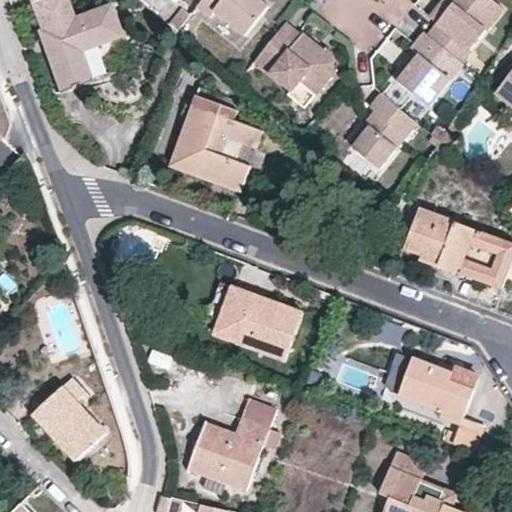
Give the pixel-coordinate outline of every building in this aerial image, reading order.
[(45,29),(44,29),(64,92),(136,66),(116,5),(77,18),(70,0),(43,0),(35,3),(45,29)] [(214,15),(219,9),(248,33),(272,4),(267,0),(204,0),(201,4),(214,15)] [(447,0),(441,8),(449,15),(441,25),(431,36),(463,62),(505,10),(492,0),(447,0)] [(194,13),(186,7),(172,25),(180,31),(194,13)] [(441,8),(433,17),(441,25),(449,15),(441,8)] [(288,22),(256,60),(294,90),(299,83),(316,96),(335,74),(335,54),(329,49),(326,50),(323,53),(316,49),(319,45),(307,33),(305,36),(288,22)] [(417,94),(432,105),(466,64),(463,62),(431,36),(427,33),(412,51),(416,54),(420,58),(413,65),(409,63),(397,78),(417,94)] [(319,45),(316,49),(323,53),(326,50),(319,45)] [(409,63),(413,65),(420,58),(416,54),(409,63)] [(511,76),(498,93),(511,106),(511,76)] [(417,94),(397,78),(384,95),(404,110),(417,94)] [(294,90),(291,95),(307,107),(316,96),(299,83),(294,90)] [(240,111),(199,95),(173,165),(243,192),(252,166),(224,155),(230,139),(259,148),(264,131),(237,121),(240,111)] [(368,124),(373,129),(358,148),(383,168),(418,122),(404,110),(384,95),(373,108),(378,112),(368,124)] [(373,129),(368,124),(352,144),(358,148),(373,129)] [(433,134),(441,140),(447,130),(440,124),(433,134)] [(451,125),(447,130),(441,140),(448,147),(460,132),(451,125)] [(444,184),(451,175),(438,166),(432,175),(444,184)] [(408,248),(427,255),(425,260),(482,282),(501,289),(511,259),(511,241),(458,221),(421,207),(408,248)] [(208,316),(222,322),(232,295),(285,314),(288,306),(222,281),(208,316)] [(288,306),(285,314),(232,295),(222,322),(218,333),(287,359),(304,312),(288,306)] [(402,389),(415,354),(397,347),(386,379),(391,381),(390,384),(402,389)] [(175,357),(156,349),(151,362),(170,369),(175,357)] [(415,354),(402,389),(444,404),(442,410),(460,416),(456,426),(448,423),(444,434),(476,446),(486,419),(464,411),(475,381),(451,373),(453,367),(415,354)] [(453,367),(451,373),(475,381),(479,369),(455,360),(453,367)] [(71,373),(32,409),(76,456),(105,429),(75,396),(84,387),(71,373)] [(251,398),(237,434),(208,423),(191,469),(209,476),(227,483),(248,491),(265,445),(272,428),(278,410),(251,398)] [(265,445),(277,450),(283,432),(272,428),(265,445)] [(464,511),(455,509),(442,503),(447,490),(424,481),(429,465),(398,452),(381,493),(391,498),(385,511),(464,511)] [(209,476),(206,488),(223,494),(227,483),(209,476)] [(447,490),(442,503),(455,509),(460,496),(447,490)] [(168,493),(164,494),(160,511),(163,511),(170,511),(174,495),(168,493)] [(226,511),(228,508),(205,500),(200,511),(226,511)] [(33,511),(22,501),(11,511),(33,511)]
